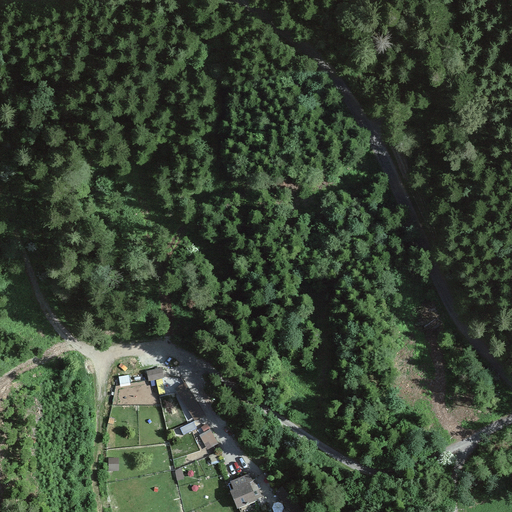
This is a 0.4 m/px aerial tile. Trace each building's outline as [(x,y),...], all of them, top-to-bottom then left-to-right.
[(149,372),(151,386),(159,385),(157,370),(149,372)] [(130,376),(120,378),(122,387),(131,385),(130,376)] [(207,447),(218,441),(212,429),(201,435),(207,447)] [(110,469),(120,470),(120,458),(110,458),(110,469)] [(251,475),(229,483),(239,508),(261,499),(251,475)]
